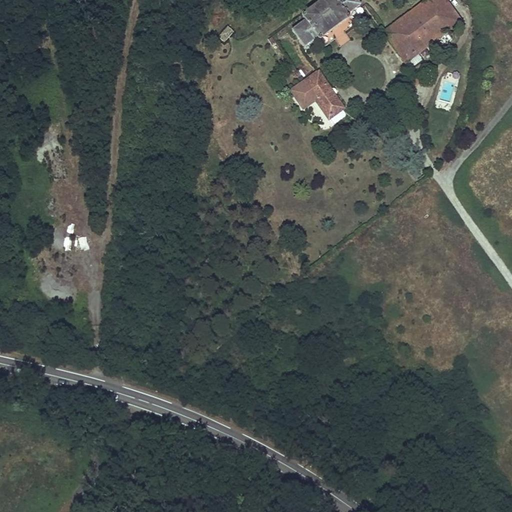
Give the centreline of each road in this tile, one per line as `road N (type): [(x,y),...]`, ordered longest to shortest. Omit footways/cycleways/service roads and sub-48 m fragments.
road 1 (tertiary): [(0,360),(218,429),(363,511)]
road 2 (track): [(61,511),(144,400)]
